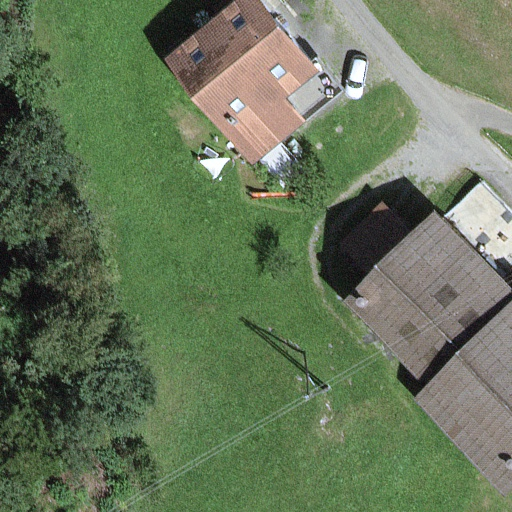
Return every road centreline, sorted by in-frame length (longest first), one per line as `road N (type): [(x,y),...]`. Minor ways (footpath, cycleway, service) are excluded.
road 1 (track): [(447,129),(330,225),(328,287),(392,371)]
road 2 (track): [(346,0),(473,163)]
